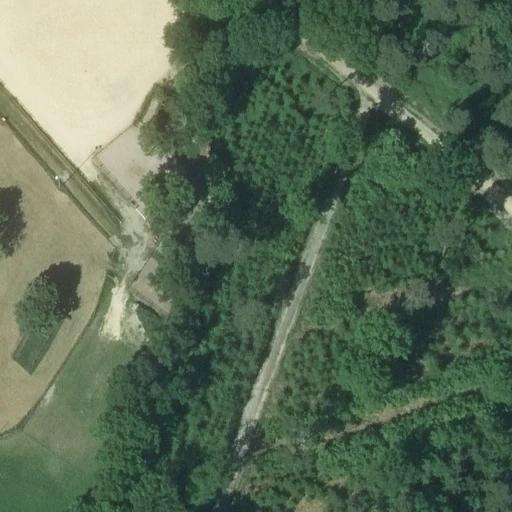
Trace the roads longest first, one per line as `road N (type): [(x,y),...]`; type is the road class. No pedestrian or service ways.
road 1 (track): [(219,511),(351,78)]
road 2 (unknown): [(302,0),(511,158)]
road 3 (track): [(511,207),(351,78)]
road 4 (track): [(351,78),(251,0)]
